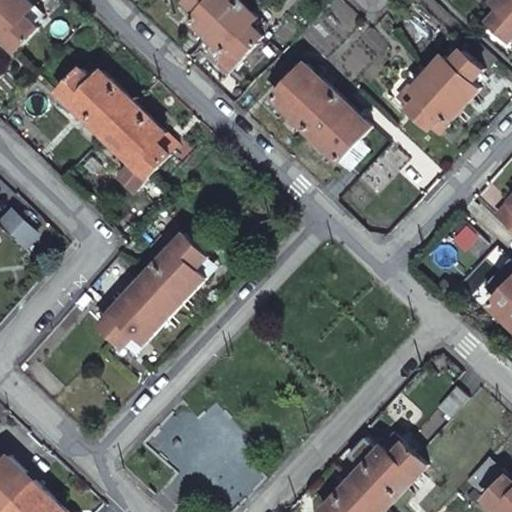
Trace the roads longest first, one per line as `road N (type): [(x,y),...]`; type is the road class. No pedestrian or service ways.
road 1 (residential): [(330,215),(86,454)]
road 2 (residential): [(330,215),(109,0)]
road 3 (residential): [(0,144),(103,243),(0,354)]
road 4 (residential): [(439,318),(257,511)]
road 5 (residential): [(382,264),(511,125)]
